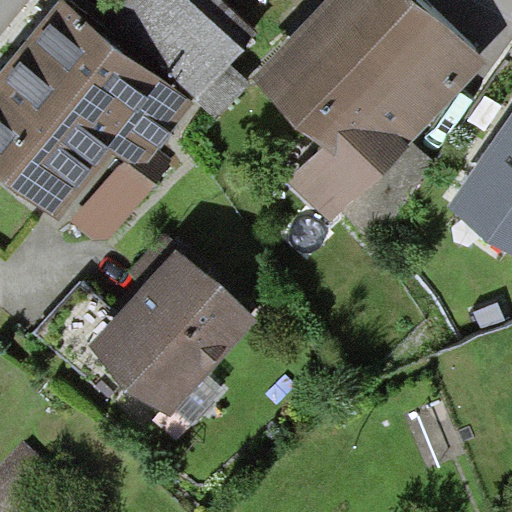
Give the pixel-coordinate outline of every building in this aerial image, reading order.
[(141,143),(189,89),(213,111),(243,79),(233,69),(212,50),(225,36),(185,0),(124,0),(93,35),(63,9),(8,70),(0,78),(0,164),(84,239),(140,176),(125,162),(141,143)] [(403,127),(481,49),(430,0),(316,0),(252,67),(322,134),(288,171),(327,208),(336,202),(361,229),(430,151),(403,127)] [(511,106),(459,184),(511,220),(511,106)] [(167,404),(246,308),(163,240),(117,295),(84,336),(167,404)] [(0,476),(0,511),(24,511),(62,474),(32,444),(0,476)]
